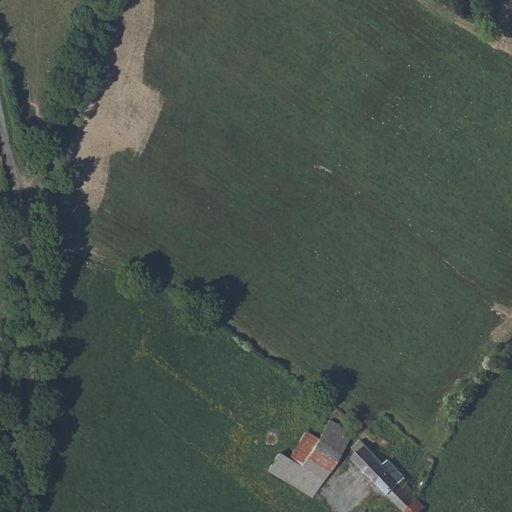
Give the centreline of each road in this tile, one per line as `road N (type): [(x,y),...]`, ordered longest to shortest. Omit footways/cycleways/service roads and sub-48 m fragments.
road 1 (unclassified): [(15,511),(34,295),(16,144),(0,94)]
road 2 (track): [(19,214),(103,0)]
